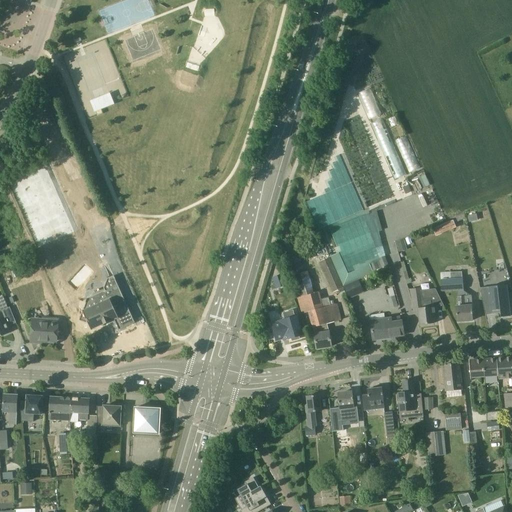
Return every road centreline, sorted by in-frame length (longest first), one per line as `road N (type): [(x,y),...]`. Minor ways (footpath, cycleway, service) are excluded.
road 1 (primary): [(312,51),(272,149),(203,380)]
road 2 (primary): [(221,384),(312,51)]
road 3 (tertiary): [(221,384),(271,384),(350,363),(511,341)]
road 4 (tertiary): [(203,380),(148,371),(92,379),(0,374)]
road 5 (primary): [(203,380),(166,511)]
road 6 (primary): [(186,511),(221,384)]
road 7 (unknown): [(420,353),(389,225)]
road 8 (unclassified): [(0,111),(51,0)]
